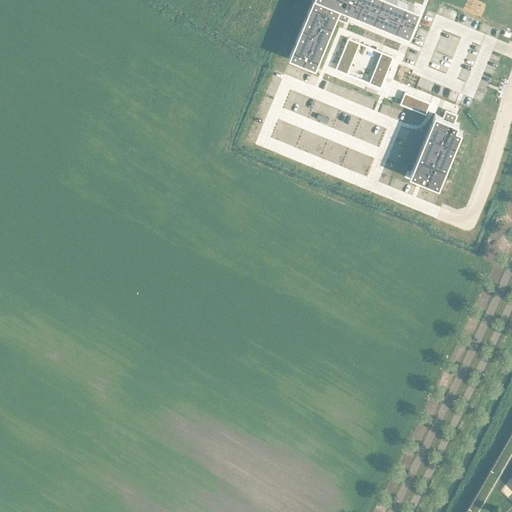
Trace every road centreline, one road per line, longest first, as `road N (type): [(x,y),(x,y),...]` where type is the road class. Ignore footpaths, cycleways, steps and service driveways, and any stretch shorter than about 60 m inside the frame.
road 1 (residential): [(511,97),(476,206),(463,221),(261,139)]
road 2 (unclassified): [(511,264),(391,511)]
road 3 (unclassified): [(407,511),(511,299)]
